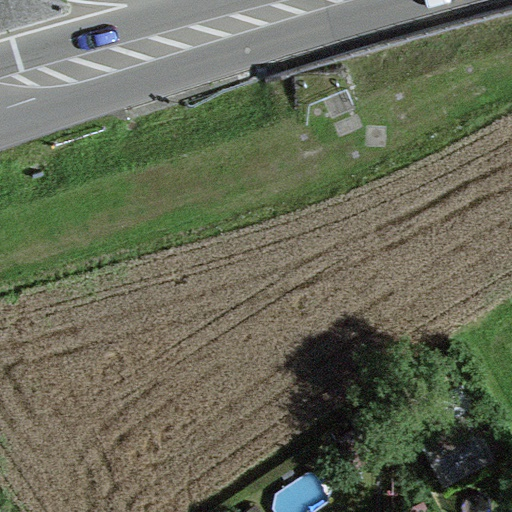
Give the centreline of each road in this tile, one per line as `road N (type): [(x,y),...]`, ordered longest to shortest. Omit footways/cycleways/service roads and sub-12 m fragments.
road 1 (track): [(0,262),(511,71)]
road 2 (primary): [(0,93),(217,25)]
